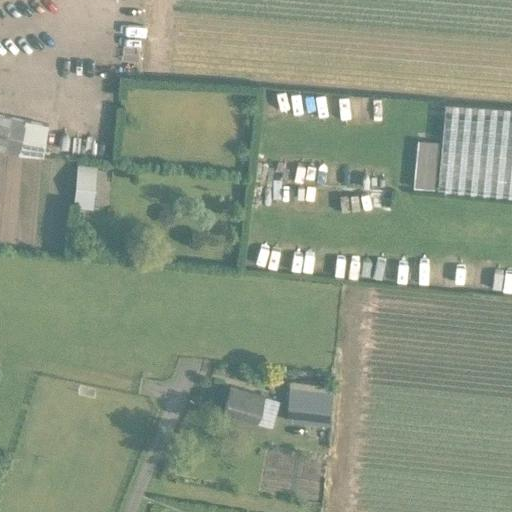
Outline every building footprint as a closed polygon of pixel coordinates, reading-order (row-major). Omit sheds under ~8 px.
[(511,109),(444,105),(436,190),(511,197),(511,109)] [(0,149),(17,152),(41,154),(47,126),(23,121),(0,116),(0,149)] [(75,167),(74,208),(95,208),(96,167),(75,167)] [(255,423),(263,397),(230,388),(222,414),(255,423)] [(326,425),(330,393),(290,388),(286,420),(326,425)]
